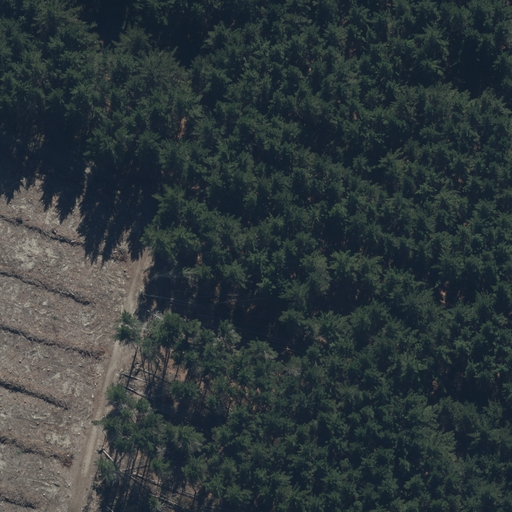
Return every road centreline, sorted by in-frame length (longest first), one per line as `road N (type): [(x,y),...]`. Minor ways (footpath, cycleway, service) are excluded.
road 1 (track): [(0,138),(511,317)]
road 2 (track): [(172,204),(76,511)]
